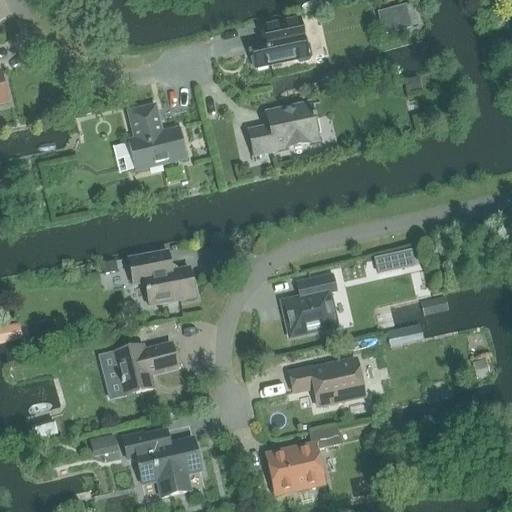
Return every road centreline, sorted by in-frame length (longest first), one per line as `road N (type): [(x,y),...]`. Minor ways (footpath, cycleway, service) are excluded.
road 1 (residential): [(235,417),(222,349),(226,320),(238,296),(277,259),(321,241),(511,198)]
road 2 (residential): [(191,65),(100,76),(51,51),(14,0)]
